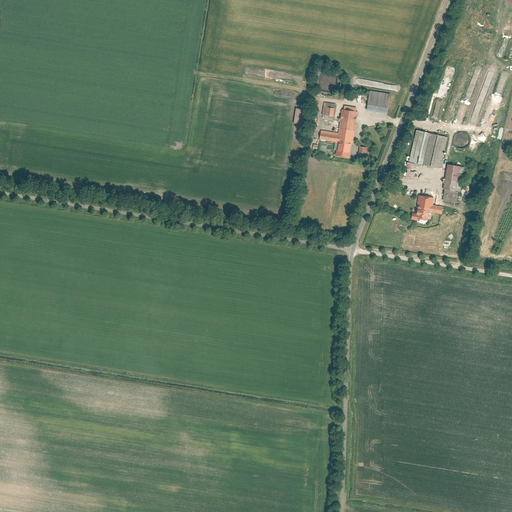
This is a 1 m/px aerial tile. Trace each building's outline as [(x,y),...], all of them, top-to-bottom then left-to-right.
[(369,91),(366,110),(385,114),(389,95),(369,91)] [(336,103),(324,101),(322,114),(323,115),(323,117),(326,117),(325,119),(334,120),(336,103)] [(295,109),(292,124),(301,125),(303,110),(295,109)] [(341,110),(334,157),(349,160),(356,112),(341,110)] [(335,144),(337,133),(320,131),(319,141),(335,144)] [(409,162),(441,169),(448,139),(417,131),(409,162)] [(404,176),(412,177),(414,163),(406,162),(404,176)] [(458,192),(461,193),(465,168),(447,166),(444,190),(458,192)] [(444,190),(442,202),(456,203),(458,192),(444,190)] [(417,196),(413,221),(426,223),(430,198),(417,196)] [(442,207),(430,205),(429,213),(441,215),(442,207)]
